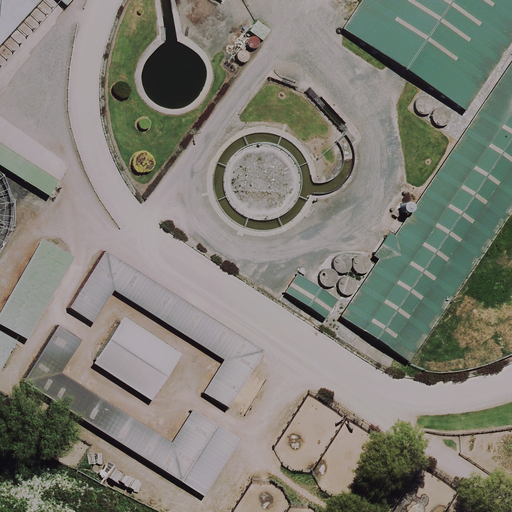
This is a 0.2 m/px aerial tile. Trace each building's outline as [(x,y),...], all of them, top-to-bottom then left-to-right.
[(0,0),(0,76),(69,0),(0,0)] [(511,0),(361,0),(342,29),(464,111),(511,40),(511,0)] [(269,32),(254,21),(246,32),(260,43),(269,32)] [(511,60),(340,319),(408,364),(511,207),(511,60)] [(57,182),(0,146),(0,168),(47,198),(57,182)] [(0,254),(4,248),(9,238),(12,227),(13,216),(13,205),(10,194),(5,183),(0,175),(0,254)] [(73,260),(40,242),(0,311),(0,327),(26,342),(73,260)] [(263,353),(105,253),(69,310),(91,324),(112,291),(224,361),(202,395),(226,411),(263,353)] [(336,302),(296,276),(284,294),(324,320),(336,302)] [(181,356),(123,318),(93,366),(151,403),(181,356)] [(81,341),(58,327),(22,383),(202,497),(238,441),(191,411),(170,443),(60,374),(81,341)] [(0,334),(0,368),(15,342),(0,334)]
